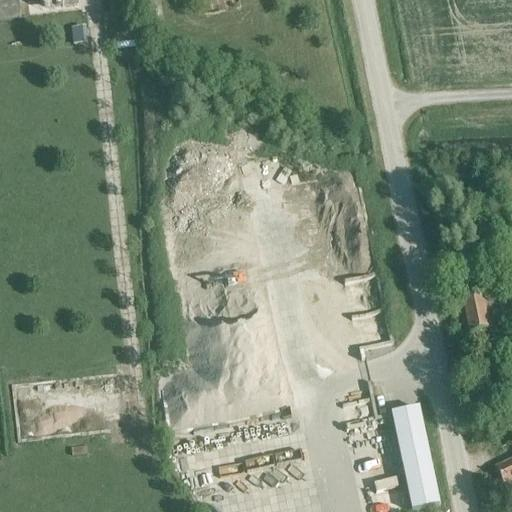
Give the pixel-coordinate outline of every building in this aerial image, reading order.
[(0,0),(0,4),(35,0),(60,0),(62,8),(78,7),(77,0),(0,0)] [(157,0),(139,0),(142,16),(160,13),(157,0)] [(89,23),(75,26),(78,42),(92,40),(89,23)] [(458,301),(465,338),(476,335),(479,347),(508,340),(505,328),(511,326),(511,311),(507,290),(494,293),(495,297),(483,300),(482,297),(458,301)] [(199,358),(217,355),(213,331),(195,334),(199,358)] [(409,511),(420,511),(438,508),(419,411),(391,416),(409,511)] [(511,462),(495,470),(503,488),(508,500),(511,497),(511,462)]
